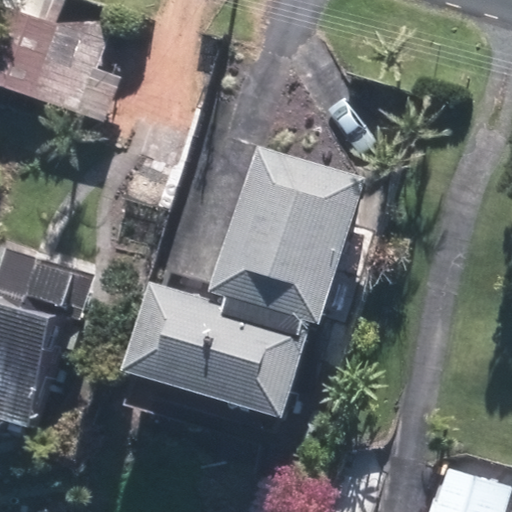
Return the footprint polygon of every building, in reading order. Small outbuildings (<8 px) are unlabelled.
[(6,0),(0,19),(0,86),(107,124),(123,78),(101,70),(117,23),(60,25),(68,0),(6,0)] [(375,180),(263,148),(223,287),(162,270),(132,375),(294,421),(321,327),(331,330),(375,180)] [(0,303),(0,439),(30,449),(69,326),(0,303)] [(382,511),(384,444),(308,442),(306,511),(382,511)] [(511,511),(511,486),(447,468),(434,511),(511,511)]
